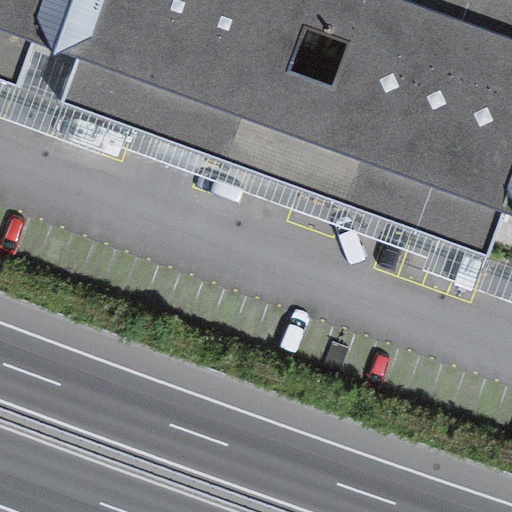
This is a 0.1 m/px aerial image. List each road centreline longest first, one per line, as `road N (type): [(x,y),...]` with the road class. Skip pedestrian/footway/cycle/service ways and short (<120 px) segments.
road 1 (motorway): [(419,511),(0,361)]
road 2 (motorway): [(0,466),(123,511)]
